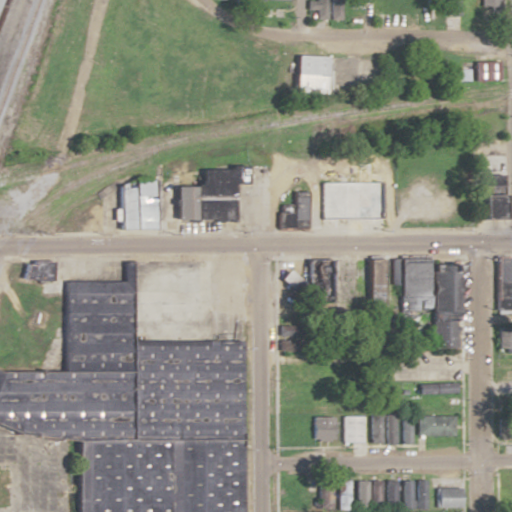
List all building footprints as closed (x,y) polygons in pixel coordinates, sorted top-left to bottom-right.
[(313,0),(313,19),(339,19),(338,0),(313,0)] [(196,92),(266,110),(282,49),(212,31),(196,92)] [(323,56),(291,56),(291,94),(323,94),(323,56)] [(494,79),(494,62),(479,62),(479,71),(480,71),(480,79),(494,79)] [(230,221),(230,184),(242,184),(243,168),(196,168),(196,187),(172,187),(171,220),(230,221)] [(475,220),(475,174),(499,175),(499,220),(475,220)] [(150,229),(150,180),(131,180),(131,229),(150,229)] [(318,183),(377,182),(378,220),(318,220),(318,183)] [(307,191),(290,191),(290,203),(277,203),(277,229),(307,229),(307,191)] [(305,259),(305,301),(330,301),(330,259),(305,259)] [(453,266),(425,266),(425,259),(394,260),(395,310),(428,309),(429,346),(455,345),(453,266)] [(383,260),(364,260),(364,303),(383,303),(383,260)] [(238,441),(237,341),(128,341),(128,262),(120,261),(121,281),(61,282),(62,371),(0,371),(0,427),(16,434),(73,441),(238,441)] [(511,326),(494,327),(494,348),(511,347),(511,326)] [(367,443),(392,443),(392,411),(367,411),(367,443)] [(340,441),(361,441),(361,415),(340,415),(340,441)] [(409,415),(397,415),(397,443),(409,443),(409,415)] [(452,415),(414,415),(414,435),(452,435),(452,415)] [(310,428),(310,440),(329,440),(329,428),(310,428)] [(73,511),(73,441),(238,441),(238,511),(73,511)] [(336,509),(347,509),(347,479),(336,479),(336,509)] [(378,509),(378,479),(367,479),(367,509),(378,509)] [(394,479),(381,479),(381,509),(394,509),(394,479)] [(400,508),(424,508),(424,479),(412,479),(400,479),(400,508)] [(353,509),(364,509),(364,480),(353,480),(353,509)] [(329,483),(319,483),(319,505),(329,505),(329,483)] [(458,487),(433,487),(433,506),(458,506),(458,487)]
